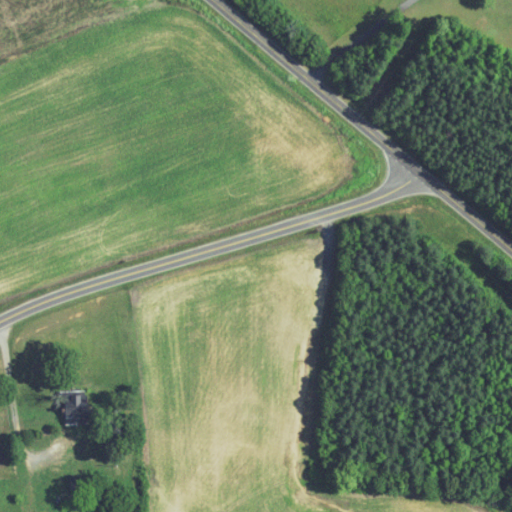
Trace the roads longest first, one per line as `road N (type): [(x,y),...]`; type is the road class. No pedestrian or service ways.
road 1 (residential): [(0,323),(119,279),(375,222),(437,229),(479,221)]
road 2 (residential): [(511,247),(216,0)]
